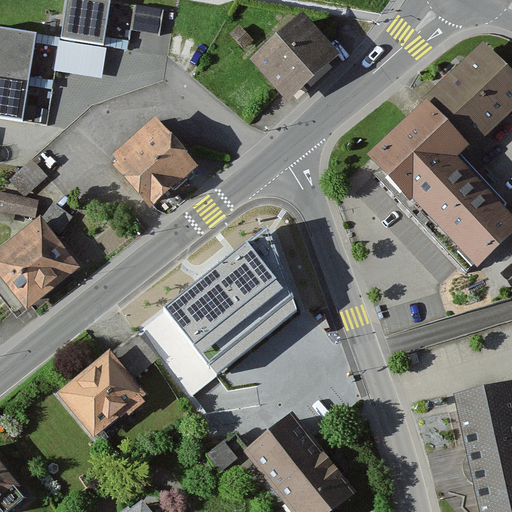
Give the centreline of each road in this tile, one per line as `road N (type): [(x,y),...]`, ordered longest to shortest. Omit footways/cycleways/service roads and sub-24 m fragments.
road 1 (residential): [(282,156),(306,195),(353,316),(419,511)]
road 2 (tertiary): [(282,156),(0,378)]
road 3 (tertiary): [(445,3),(282,156)]
